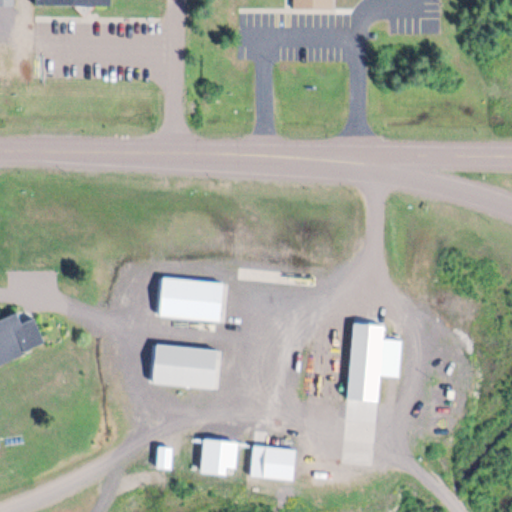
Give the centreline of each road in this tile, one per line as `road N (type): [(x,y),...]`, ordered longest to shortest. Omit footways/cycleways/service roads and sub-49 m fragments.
road 1 (residential): [(318,156),(0,150)]
road 2 (residential): [(318,156),(511,207)]
road 3 (residential): [(511,152),(318,156)]
